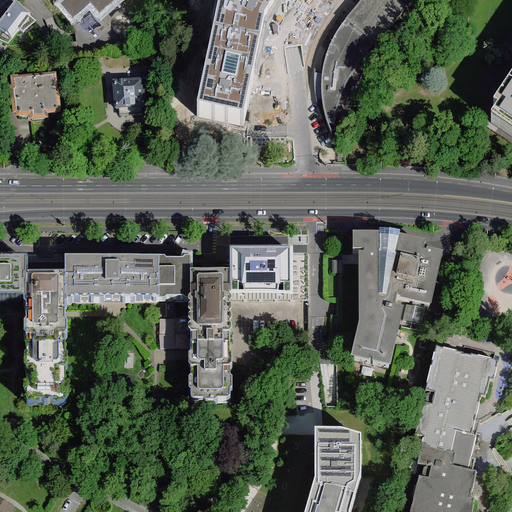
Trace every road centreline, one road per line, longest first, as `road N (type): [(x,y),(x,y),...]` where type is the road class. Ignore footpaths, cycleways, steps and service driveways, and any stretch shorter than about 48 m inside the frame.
road 1 (secondary): [(0,218),(316,212),(511,224)]
road 2 (secondary): [(308,183),(0,185)]
road 3 (secondary): [(511,197),(308,183)]
